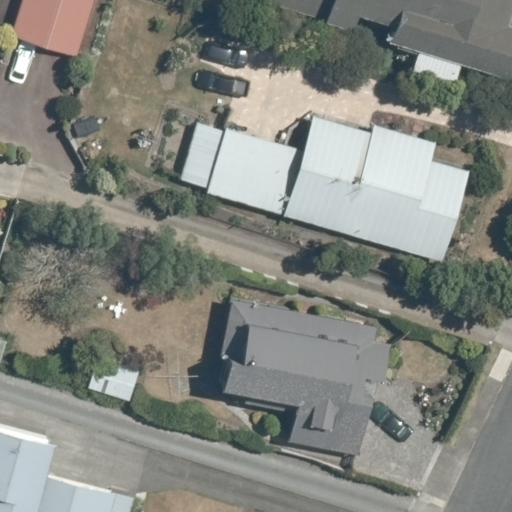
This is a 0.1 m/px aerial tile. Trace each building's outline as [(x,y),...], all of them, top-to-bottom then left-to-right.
[(91,0),(19,0),(10,31),(75,51),(91,0)] [(511,0),(264,0),(330,17),(417,40),(410,65),(454,77),(459,58),(511,71),(511,0)] [(372,127),(310,108),(298,148),(194,116),(175,178),(440,259),(469,166),(428,153),(432,140),(374,122),(372,127)] [(393,328),(229,298),(214,380),(298,396),(290,437),(359,450),(373,374),(384,376),(393,328)] [(141,369),(93,352),(82,384),(130,401),(141,369)] [(0,511),(127,511),(133,493),(49,468),(58,437),(0,420),(0,511)]
